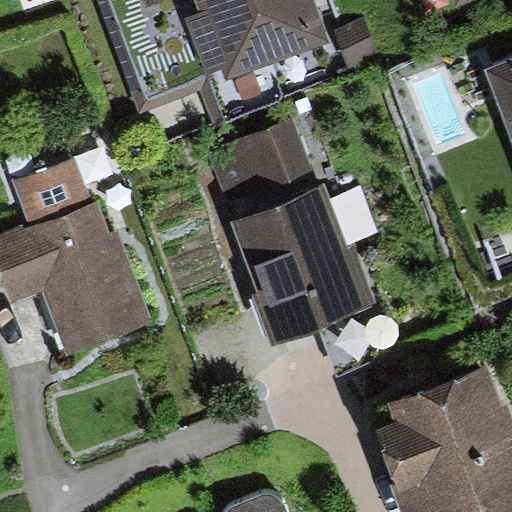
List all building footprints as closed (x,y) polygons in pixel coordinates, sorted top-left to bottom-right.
[(100,0),(146,118),(205,95),(219,131),(347,77),(315,0),(100,0)] [(511,57),(493,65),(511,113),(511,57)] [(230,198),(310,169),(292,118),(212,147),(230,198)] [(45,285),(69,349),(154,317),(122,231),(103,238),(75,163),(14,186),(30,229),(0,240),(0,256),(15,296),(45,285)] [(234,226),(275,342),(369,310),(351,258),(329,193),(234,226)] [(374,431),(403,511),(511,511),(511,403),(498,364),(436,386),(387,403),(394,424),(374,431)] [(296,511),(285,482),(225,504),(227,511),(296,511)]
